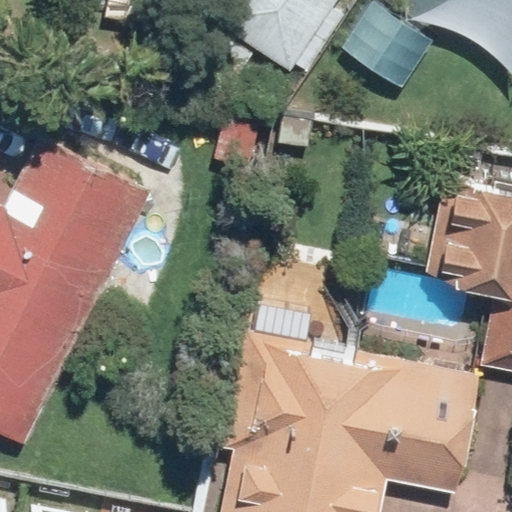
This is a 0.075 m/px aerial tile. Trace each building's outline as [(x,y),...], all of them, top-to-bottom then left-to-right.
[(222,0),(212,16),(282,61),(322,0),(222,0)] [(440,25),(403,0),(363,0),(342,31),(406,75),(440,25)] [(0,423),(14,431),(141,185),(34,130),(0,196),(0,423)] [(479,350),(479,356),(481,356),(480,361),(511,367),(511,190),(439,181),(429,265),(498,274),(482,351),(479,350)] [(371,511),(381,471),(445,485),(471,363),(253,317),(210,511),(371,511)] [(0,511),(16,511),(21,495),(0,490),(0,511)] [(37,511),(95,511),(96,509),(42,496),(37,511)]
